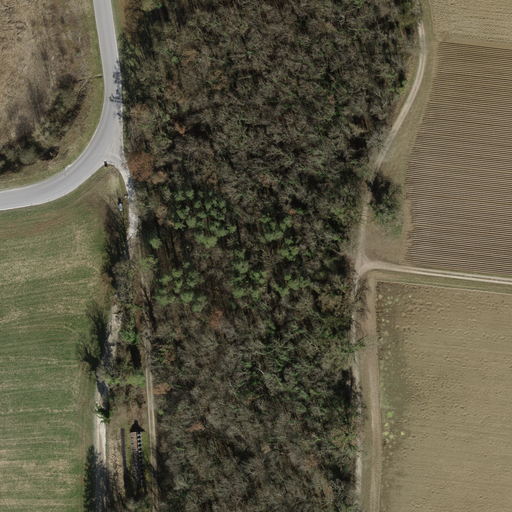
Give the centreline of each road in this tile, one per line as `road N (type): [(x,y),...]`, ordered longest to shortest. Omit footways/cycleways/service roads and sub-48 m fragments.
road 1 (track): [(416,0),(425,42),(419,78),(375,168),(351,300),(356,511)]
road 2 (track): [(108,145),(124,166),(134,208),(101,409),(100,511)]
road 3 (track): [(156,511),(134,208)]
road 4 (unclassified): [(0,199),(79,181),(108,145),(118,118),(117,76),(104,0)]
road 5 (track): [(357,264),(511,280)]
